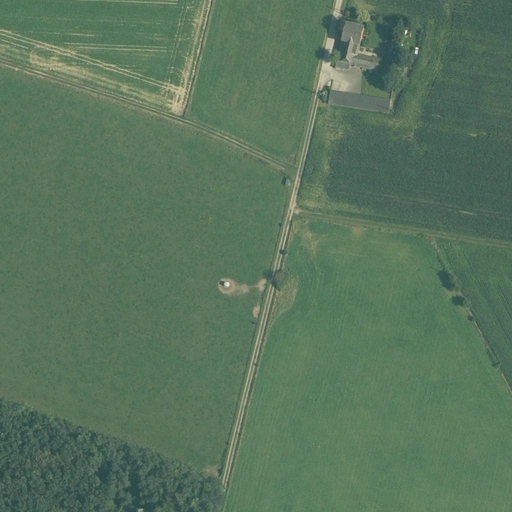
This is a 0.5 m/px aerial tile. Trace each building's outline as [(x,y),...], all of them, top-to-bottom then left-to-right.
[(341,43),(360,47),(364,29),(346,25),(341,43)] [(360,47),(341,43),(337,62),(354,67),(357,55),(357,56),(360,47)] [(357,55),(354,67),(372,71),(375,59),(357,56),(357,55)] [(330,92),(328,105),(353,109),(354,96),(330,92)] [(354,96),(353,109),(388,114),(391,100),(354,96)]
